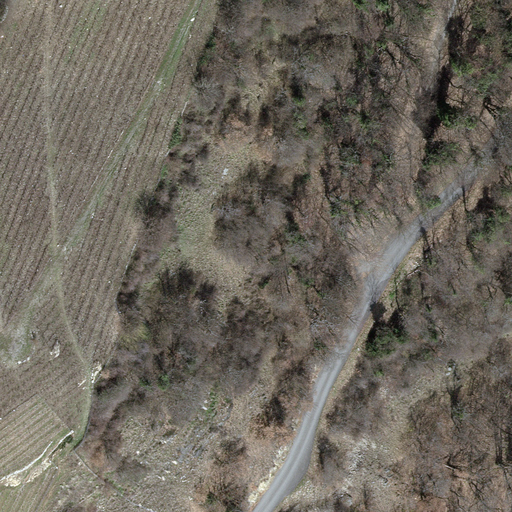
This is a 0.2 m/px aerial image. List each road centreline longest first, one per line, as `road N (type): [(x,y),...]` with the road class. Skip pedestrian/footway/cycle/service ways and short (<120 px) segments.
road 1 (unclassified): [(511,124),(394,256),(325,381),(293,464),(260,511)]
road 2 (track): [(191,0),(132,133),(6,344)]
road 3 (track): [(376,284),(426,58),(448,0)]
